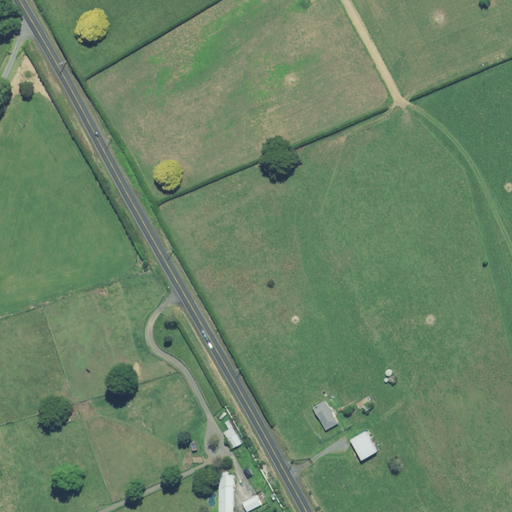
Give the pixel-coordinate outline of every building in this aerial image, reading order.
[(342,423),(329,399),(316,406),(329,430),(342,423)] [(375,408),(371,401),(365,405),(369,411),(375,408)] [(232,429),(226,432),(236,449),(246,443),(233,419),(228,422),(232,429)] [(381,451),(369,431),(354,440),(366,460),(381,451)] [(206,455),(194,455),(194,463),(205,463),(206,455)] [(236,511),(237,471),(223,471),(223,511),(224,511),(236,511)] [(264,505),(259,496),(246,503),(250,511),(264,505)]
